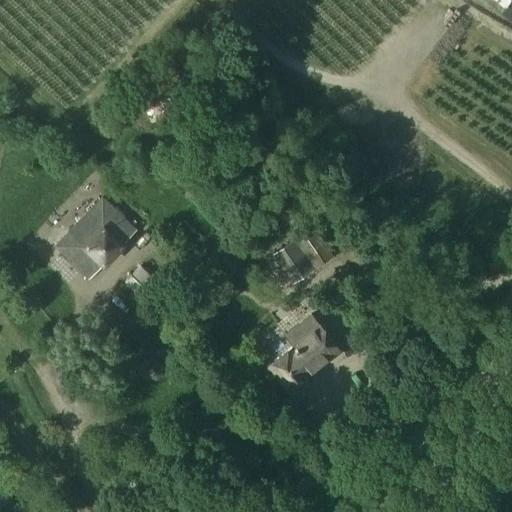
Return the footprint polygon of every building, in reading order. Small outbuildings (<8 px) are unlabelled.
[(511,0),(502,12),(511,19),(511,0)] [(102,196),(52,246),(87,280),(136,229),(102,196)] [(298,242),(314,268),(331,258),(314,232),(298,242)] [(235,238),(235,256),(254,255),(253,238),(235,238)] [(294,240),(271,255),(291,284),(313,269),(294,240)] [(308,373),(339,349),(320,325),(319,326),(310,314),(284,334),(293,346),(269,365),(289,392),(310,376),(308,373)]
